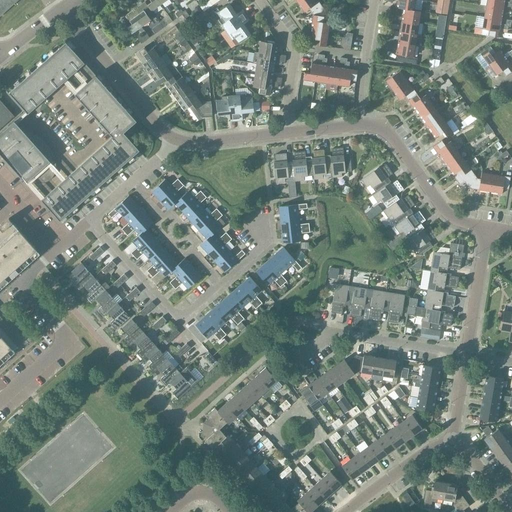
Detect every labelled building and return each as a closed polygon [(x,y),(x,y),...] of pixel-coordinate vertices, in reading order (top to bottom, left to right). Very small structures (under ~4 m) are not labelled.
[(0,0),(0,16),(18,0),(0,0)] [(151,11),(161,4),(157,0),(150,0),(151,2),(147,5),(151,11)] [(312,14),(322,6),(317,0),(311,0),(309,1),(308,0),(301,0),(297,3),(304,13),(309,9),(312,14)] [(397,0),(396,8),(403,9),(414,11),(414,10),(415,0),(397,0)] [(486,0),(486,6),(493,7),(492,13),(503,15),(504,6),(511,8),(511,5),(509,2),(505,2),(505,3),(494,2),(494,0),(486,0)] [(150,12),(151,11),(147,5),(145,2),(136,8),(142,17),(137,21),(141,27),(151,20),(149,17),(153,15),(150,12)] [(448,4),(436,3),(434,14),(446,16),(448,4)] [(225,30),(246,15),(242,10),(236,14),(229,4),(219,12),(223,17),(218,20),(225,30)] [(325,10),(322,6),(312,14),(313,15),(311,27),(322,28),(321,34),(328,35),(330,23),(323,22),(325,10)] [(486,6),(484,17),(491,19),(490,24),(501,26),(501,24),(506,25),(507,27),(510,27),(511,21),(502,19),(503,15),(492,13),(493,7),(486,6)] [(143,30),(141,27),(137,21),(142,17),(136,8),(126,16),(132,24),(127,27),(131,33),(138,29),(140,32),(143,30)] [(394,20),(396,22),(401,23),(401,20),(419,23),(421,11),(414,10),(414,11),(403,9),(402,18),(395,17),(394,20)] [(249,20),(246,15),(225,30),(232,40),(237,37),(240,41),(251,34),(244,24),(249,20)] [(489,30),(488,36),(499,38),(500,29),(507,30),(507,27),(506,25),(501,24),(501,26),(490,24),(491,19),(484,17),(482,29),(489,30)] [(401,20),(401,23),(399,31),(417,34),(419,23),(401,20)] [(163,28),(160,23),(152,29),(155,34),(163,28)] [(326,47),(328,35),(321,34),(322,28),(311,27),(309,38),(320,40),(319,46),(326,47)] [(399,31),(398,40),(397,42),(415,45),(417,34),(399,31)] [(175,35),(181,43),(185,40),(179,32),(175,35)] [(141,44),(149,38),(146,33),(138,39),(141,44)] [(347,38),(345,38),(341,37),(340,45),(343,49),(350,50),(351,46),(352,39),(347,38)] [(397,42),(398,40),(393,39),(391,41),(391,44),(397,45),(395,54),(413,57),(415,45),(397,42)] [(280,60),(282,62),(284,63),(286,56),(281,55),(280,56),(276,56),(278,44),(260,41),(258,53),(266,54),(265,60),(275,61),(275,59),(280,60)] [(60,219),(138,149),(123,133),(137,121),(66,42),(9,93),(26,112),(38,101),(36,99),(42,94),(44,96),(49,91),(47,89),(53,84),(55,86),(60,81),(58,79),(64,74),(66,76),(71,71),(70,69),(72,67),(87,83),(77,92),(82,98),(84,96),(89,102),(87,104),(92,109),(94,107),(99,113),(97,115),(102,120),(104,118),(109,124),(107,126),(112,131),(114,130),(120,137),(117,140),(116,138),(110,142),(112,144),(106,150),(104,148),(99,152),(101,154),(95,160),(93,158),(88,162),(90,164),(84,170),(82,168),(77,172),(79,174),(73,180),(71,178),(66,182),(67,184),(61,190),(60,188),(54,192),(56,194),(50,200),(48,197),(43,202),(60,221),(61,221),(60,219)] [(144,47),(135,54),(142,63),(151,57),(154,62),(160,58),(156,52),(159,50),(156,46),(147,52),(144,47)] [(483,56),(490,65),(496,61),(499,66),(508,59),(506,58),(504,54),(501,50),(495,54),(492,56),(489,51),(483,56)] [(281,65),(282,62),(280,60),(275,59),(275,61),(265,60),(266,54),(258,53),(254,52),(252,63),(257,64),(264,65),(263,71),(273,73),(275,64),(281,65)] [(191,64),(193,62),(199,58),(195,53),(192,54),(192,57),(188,60),(191,64)] [(496,61),(490,65),(497,75),(502,71),(506,76),(511,70),(511,55),(510,55),(506,58),(508,59),(499,66),(496,61)] [(151,57),(142,63),(148,73),(157,66),(161,71),(166,67),(160,58),(154,62),(151,57)] [(333,78),(334,66),(326,65),(327,59),(324,58),(322,60),(321,65),(323,65),(321,76),(316,75),(315,82),(326,83),(327,77),(333,78)] [(208,64),(213,70),(219,65),(214,59),(208,64)] [(343,68),(346,68),(344,79),(338,79),(337,85),(349,87),(350,80),(356,81),(357,70),(349,69),(350,62),(346,62),(344,63),(343,68)] [(323,65),(321,65),(311,63),(310,73),(304,73),(303,80),(315,82),(316,75),(321,76),(323,65)] [(276,83),(278,85),(281,85),(282,79),(277,78),(277,79),(272,78),(273,73),(263,71),(264,65),(257,64),(255,75),(262,76),(261,82),(271,84),(272,82),(276,83)] [(157,66),(148,73),(155,82),(164,76),(167,81),(178,73),(174,67),(172,69),(169,65),(166,67),(161,71),(157,66)] [(346,68),(343,68),(334,66),(333,78),(327,77),(326,83),(337,85),(338,79),(344,79),(346,68)] [(405,89),(410,85),(400,71),(386,81),(393,91),(401,84),(405,89)] [(183,91),(189,86),(182,77),(178,73),(167,81),(164,83),(171,92),(180,86),(183,91)] [(262,76),(255,75),(253,87),(259,88),(259,94),(269,96),(271,87),(277,88),(278,85),(276,83),(272,82),(271,84),(261,82),(262,76)] [(444,81),(441,77),(434,81),(437,86),(444,81)] [(205,89),(209,86),(206,82),(201,86),(204,90),(205,89)] [(401,84),(393,91),(399,100),(405,96),(408,101),(417,94),(410,85),(405,89),(401,84)] [(180,86),(171,92),(177,102),(186,95),(190,100),(195,96),(189,86),(183,91),(180,86)] [(235,95),(234,96),(236,121),(243,120),(242,114),(254,112),(252,94),(235,95)] [(426,108),(432,104),(426,95),(420,99),(417,94),(408,101),(414,110),(423,104),(426,108)] [(186,95),(177,102),(184,111),(187,109),(196,122),(202,118),(212,117),(211,104),(202,105),(195,96),(190,100),(186,95)] [(236,121),(234,96),(222,97),(222,103),(216,103),(218,116),(229,115),(230,122),(236,121)] [(0,127),(13,116),(0,102),(0,127)] [(464,109),(468,106),(466,103),(458,108),(460,112),(464,109)] [(433,118),(439,113),(432,104),(426,108),(423,104),(414,110),(421,119),(430,113),(433,118)] [(30,135),(25,133),(25,130),(21,130),(16,131),(13,132),(11,128),(25,116),(22,113),(8,126),(8,127),(0,133),(0,151),(2,153),(5,152),(6,154),(6,157),(7,160),(10,165),(16,172),(22,177),(29,181),(31,182),(37,183),(40,183),(46,183),(47,182),(48,181),(49,181),(51,179),(53,178),(54,176),(55,174),(56,171),(56,167),(55,164),(53,156),(49,149),(43,143),(37,138),(30,135)] [(440,127),(446,123),(439,113),(433,118),(430,113),(421,119),(428,128),(436,122),(440,127)] [(436,122),(428,128),(435,138),(443,132),(446,137),(452,132),(446,123),(440,127),(436,122)] [(432,147),(439,156),(448,150),(451,154),(457,150),(450,141),(445,145),(441,140),(432,147)] [(332,174),(333,178),(342,177),(341,173),(352,172),(350,157),(344,157),(343,148),(332,149),(333,157),(330,157),(331,159),(331,158),(332,174)] [(314,176),(313,176),(314,180),(323,179),(322,175),(332,174),(331,158),(331,159),(325,159),(324,150),(313,151),(314,158),(312,159),(312,160),(314,176)] [(458,164),(464,160),(457,150),(451,154),(448,150),(439,156),(446,165),(455,159),(458,164)] [(312,160),(306,161),(305,152),(294,153),(295,160),(293,161),(293,162),(295,178),(294,178),(295,181),(304,181),(304,177),(313,176),(314,176),(312,160)] [(293,162),(287,163),(286,154),(275,155),(276,162),(274,163),(276,183),(285,182),(285,179),(294,178),(295,178),(293,162)] [(455,159),(446,165),(453,175),(461,168),(465,173),(470,169),(464,160),(458,164),(455,159)] [(388,184),(385,179),(392,174),(386,165),(380,169),(378,168),(361,180),(367,187),(370,185),(376,193),(388,184)] [(461,168),(453,175),(460,184),(464,181),(469,189),(474,189),(475,179),(477,178),(470,169),(465,173),(461,168)] [(475,179),(474,189),(490,192),(493,174),(481,172),(480,179),(477,178),(475,179)] [(493,174),(490,192),(502,194),(503,188),(508,189),(510,177),(493,174)] [(152,192),(160,201),(181,182),(178,179),(170,186),(165,180),(152,192)] [(399,200),(399,199),(396,195),(403,189),(397,180),(391,185),(390,183),(388,184),(376,193),(372,195),(378,203),(381,200),(387,208),(387,209),(399,200)] [(184,186),(181,182),(160,201),(168,210),(175,204),(182,198),(181,198),(176,192),(184,186)] [(175,204),(183,213),(204,194),(200,191),(193,197),(188,192),(181,198),(182,198),(175,204)] [(183,213),(191,222),(204,210),(199,204),(206,198),(204,194),(183,213)] [(119,212),(124,217),(137,205),(129,196),(108,215),(111,218),(119,212)] [(410,215),(407,210),(414,205),(408,196),(402,200),(401,198),(399,199),(399,200),(387,209),(387,208),(383,211),(389,218),(392,216),(398,224),(410,215)] [(279,207),(280,219),(298,217),(297,210),(307,209),(307,204),(279,207)] [(121,229),(124,233),(145,214),(137,205),(124,217),(129,223),(121,229)] [(209,215),(204,210),(191,222),(199,231),(220,212),(216,209),(209,215)] [(421,231),(421,230),(418,226),(425,220),(419,211),(413,216),(412,214),(410,215),(398,224),(394,226),(400,234),(403,231),(409,239),(421,231)] [(222,215),(220,212),(199,231),(207,239),(207,240),(214,234),(221,228),(215,222),(222,215)] [(135,230),(139,235),(140,235),(146,229),(147,229),(153,223),(145,214),(124,233),(127,236),(135,230)] [(282,231),(309,228),(309,224),(299,225),(298,217),(280,219),(282,231)] [(0,359),(11,349),(12,349),(12,348),(0,334),(0,282),(37,250),(9,219),(9,218),(0,226),(0,359)] [(420,255),(432,246),(429,241),(436,236),(430,227),(424,231),(423,229),(421,230),(421,231),(409,239),(406,242),(411,249),(414,247),(420,255)] [(310,232),(309,228),(282,231),(283,243),(301,241),(300,234),(310,232)] [(131,253),(134,257),(154,238),(147,229),(146,229),(140,235),(139,235),(133,241),(138,247),(131,253)] [(219,239),(214,234),(207,240),(207,239),(200,245),(208,254),(229,236),(226,233),(219,239)] [(232,239),(229,236),(208,254),(216,263),(230,251),(225,246),(232,239)] [(154,238),(134,257),(137,260),(144,253),(149,259),(162,247),(154,238)] [(434,252),(431,272),(447,274),(448,268),(460,270),(464,245),(450,243),(448,255),(434,252)] [(104,252),(100,247),(89,257),(93,261),(104,252)] [(150,274),(170,256),(162,247),(149,259),(154,265),(147,271),(150,274)] [(283,247),(274,256),(286,269),(292,264),(298,272),(302,268),(295,261),(283,247)] [(235,257),(230,251),(216,263),(224,273),(245,254),(242,250),(235,257)] [(304,255),(300,261),(305,265),(309,259),(304,255)] [(165,277),(172,271),(178,265),(170,256),(150,274),(153,278),(160,271),(165,277)] [(280,274),(286,269),(274,256),(265,264),(283,284),(287,281),(280,274)] [(169,283),(173,286),(193,268),(185,259),(178,265),(172,271),(177,276),(169,283)] [(102,270),(106,275),(116,265),(112,261),(102,270)] [(78,279),(75,282),(75,283),(75,284),(75,285),(80,290),(84,286),(94,277),(81,264),(72,272),(78,279)] [(280,287),(283,284),(265,264),(256,272),(268,285),(274,280),(280,287)] [(201,277),(193,268),(173,286),(175,289),(183,283),(188,289),(201,277)] [(447,274),(431,272),(427,290),(444,293),(444,287),(457,289),(458,278),(451,277),(451,275),(447,274)] [(114,283),(118,288),(128,279),(124,274),(114,283)] [(92,304),(96,300),(96,299),(106,290),(94,277),(84,286),(90,293),(87,295),(87,296),(87,297),(87,298),(87,299),(92,304)] [(250,277),(241,285),(259,306),(262,303),(256,296),(262,291),(250,277)] [(345,305),(348,286),(335,284),(331,312),(342,314),(343,307),(345,307),(345,305)] [(256,309),(259,306),(241,285),(232,293),(243,307),(249,302),(256,309)] [(367,290),(348,286),(345,305),(351,306),(350,316),(360,317),(362,310),(364,310),(364,308),(367,290)] [(126,297),(130,301),(140,292),(136,288),(126,297)] [(102,306),(100,308),(99,308),(99,309),(99,310),(99,311),(99,312),(104,317),(108,313),(118,304),(106,290),(96,299),(96,300),(102,306)] [(367,290),(364,308),(370,308),(368,319),(379,320),(381,313),(383,313),(383,311),(386,293),(367,290)] [(444,293),(427,290),(425,308),(424,309),(440,312),(440,311),(441,306),(454,308),(455,297),(448,295),(448,293),(444,293)] [(238,312),(243,307),(232,293),(223,301),(241,322),(244,319),(238,312)] [(383,311),(389,312),(387,322),(398,323),(399,316),(401,316),(405,296),(386,293),(383,311)] [(239,323),(241,322),(223,301),(214,309),(225,323),(231,318),(237,324),(239,323)] [(114,319),(112,321),(111,322),(111,323),(111,324),(111,325),(111,326),(116,330),(130,317),(118,304),(108,313),(114,319)] [(440,312),(424,309),(425,308),(408,306),(407,315),(423,317),(421,328),(441,331),(441,325),(451,326),(452,315),(445,314),(445,312),(440,311),(440,312)] [(140,312),(144,317),(148,313),(144,309),(140,312)] [(225,323),(214,309),(205,317),(223,338),(226,335),(220,328),(225,323)] [(509,342),(511,342),(511,312),(504,312),(501,330),(511,332),(509,342)] [(156,331),(167,321),(162,317),(152,326),(156,331)] [(220,341),(221,339),(223,338),(205,317),(195,325),(207,339),(213,334),(220,341)] [(134,342),(144,333),(132,320),(122,328),(128,335),(126,338),(125,338),(125,339),(125,340),(125,341),(126,341),(130,346),(134,342)] [(168,344),(180,333),(176,329),(164,340),(168,344)] [(142,360),(146,356),(146,355),(156,347),(144,333),(134,342),(140,349),(138,351),(137,351),(137,352),(137,353),(137,354),(138,355),(142,360)] [(187,343),(176,353),(180,357),(191,348),(187,343)] [(150,364),(150,365),(149,365),(149,366),(149,367),(149,368),(150,368),(154,373),(158,369),(168,360),(156,347),(146,355),(146,356),(152,362),(150,364)] [(214,368),(218,364),(208,352),(203,356),(214,368)] [(346,363),(354,374),(357,372),(361,372),(372,374),(375,357),(364,355),(363,359),(358,358),(358,359),(356,356),(346,363)] [(383,376),(385,359),(375,357),(372,374),(383,376)] [(385,359),(383,376),(394,378),(396,361),(385,359)] [(170,382),(180,373),(168,360),(158,369),(164,376),(162,378),(161,378),(161,379),(161,380),(161,381),(162,382),(166,386),(170,382)] [(354,374),(346,363),(344,360),(335,366),(345,380),(354,374)] [(421,376),(439,379),(440,368),(423,365),(421,376)] [(345,380),(335,366),(327,373),(337,387),(345,380)] [(257,375),(269,388),(277,381),(266,368),(257,375)] [(178,400),(192,387),(180,373),(170,382),(176,389),(174,391),(173,392),(173,393),(173,394),(173,395),(174,395),(178,400)] [(337,387),(327,373),(318,379),(328,393),(337,387)] [(249,382),(261,395),(269,388),(257,375),(249,382)] [(439,379),(421,376),(420,387),(437,390),(439,379)] [(485,387),(502,390),(503,379),(486,376),(485,387)] [(328,393),(318,379),(309,385),(319,399),(328,393)] [(261,395),(249,382),(241,390),(253,403),(261,395)] [(319,399),(309,385),(300,392),(310,406),(319,399)] [(437,390),(420,387),(418,398),(435,400),(437,390)] [(502,390),(485,387),(483,398),(500,400),(502,390)] [(233,397),(245,410),(253,403),(241,390),(233,397)] [(295,401),(291,391),(285,394),(289,404),(295,401)] [(225,404),(237,417),(245,410),(233,397),(225,404)] [(435,400),(418,398),(416,409),(433,411),(435,400)] [(500,400),(483,398),(481,408),(498,411),(500,400)] [(237,417),(225,404),(218,411),(217,411),(227,422),(227,423),(229,424),(237,417)] [(226,437),(219,429),(227,423),(227,422),(217,411),(218,411),(215,408),(206,416),(209,419),(203,424),(203,434),(208,439),(205,442),(213,450),(216,448),(215,447),(226,437)] [(496,422),(498,411),(481,408),(479,419),(496,422)] [(403,422),(413,436),(422,429),(412,415),(403,422)] [(413,436),(403,422),(394,428),(404,442),(413,436)] [(404,442),(394,428),(386,434),(396,448),(404,442)] [(491,448),(505,438),(498,429),(484,439),(491,448)] [(382,436),(377,440),(387,454),(396,448),(386,434),(384,432),(381,434),(382,436)] [(222,455),(235,444),(228,436),(226,437),(215,447),(216,448),(222,455)] [(497,457),(511,447),(505,438),(491,448),(497,457)] [(387,454),(377,440),(368,447),(378,461),(387,454)] [(230,463),(243,452),(235,444),(222,455),(230,463)] [(378,461),(368,447),(359,453),(369,467),(378,461)] [(503,466),(511,459),(511,448),(511,447),(497,457),(503,466)] [(237,471),(250,460),(243,452),(230,463),(237,471)] [(369,467),(359,453),(351,459),(361,473),(369,467)] [(361,473),(351,459),(342,466),(352,480),(361,473)] [(509,474),(511,472),(511,459),(503,466),(509,474)] [(250,460),(237,471),(244,479),(257,468),(250,460)] [(251,487),(264,476),(257,468),(244,479),(251,487)] [(321,479),(333,492),(341,484),(330,472),(321,479)] [(264,476),(251,487),(259,495),(271,484),(264,476)] [(313,486),(325,499),(333,492),(321,479),(313,486)] [(437,499),(443,500),(446,483),(435,481),(434,488),(432,488),(431,491),(426,490),(423,506),(431,507),(432,503),(436,503),(437,499)] [(446,483),(443,500),(454,501),(453,506),(457,511),(461,511),(463,510),(469,506),(462,496),(457,495),(458,492),(456,492),(457,485),(446,483)] [(266,504),(279,492),(271,484),(259,495),(266,504)] [(334,502),(347,490),(343,485),(330,497),(334,502)] [(305,493),(317,506),(325,499),(313,486),(305,493)] [(284,502),(286,500),(279,492),(266,504),(273,511),(284,502)] [(307,511),(310,511),(317,506),(305,493),(297,501),(299,503),(299,502),(307,511)] [(407,493),(403,496),(410,507),(415,503),(407,493)] [(307,511),(299,502),(299,503),(291,509),(284,502),(273,511),(271,511),(307,511)]
